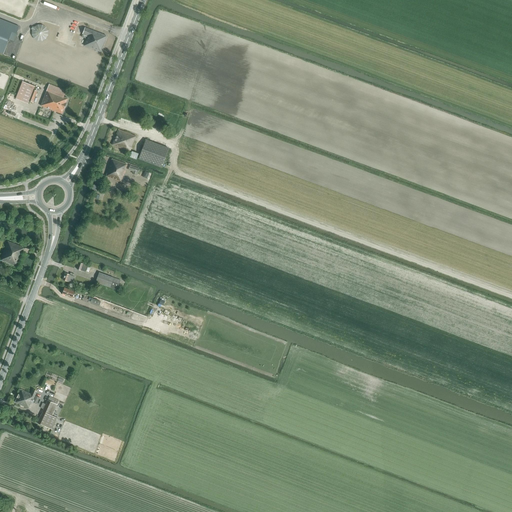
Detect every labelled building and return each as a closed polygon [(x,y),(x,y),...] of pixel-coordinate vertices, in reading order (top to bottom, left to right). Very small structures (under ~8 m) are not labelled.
[(0,53),(2,54),(3,54),(9,39),(13,41),(16,34),(19,26),(0,18),(0,53)] [(62,24),(61,28),(63,28),(57,44),(64,47),(66,48),(64,52),(70,54),(71,52),(79,54),(83,43),(75,40),(78,34),(74,32),(75,29),(62,24)] [(32,25),(32,40),(47,40),(47,25),(32,25)] [(100,52),(106,36),(85,28),(82,34),(83,34),(82,37),(87,39),(86,41),(84,46),(100,52)] [(16,99),(29,104),(29,101),(33,103),(37,91),(34,90),(35,86),(22,82),(16,99)] [(68,98),(63,96),(65,90),(49,84),(41,106),(62,114),(68,98)] [(137,136),(119,130),(113,145),(131,152),(137,136)] [(163,167),(170,148),(146,139),(139,158),(163,167)] [(131,157),(137,159),(139,153),(133,151),(131,157)] [(121,182),(127,164),(112,159),(106,177),(121,182)] [(139,169),(130,166),(128,170),(133,172),(133,174),(137,176),(139,169)] [(17,267),(23,253),(22,252),(24,248),(8,241),(1,261),(17,267)] [(80,262),(77,269),(85,272),(88,265),(80,262)] [(70,275),(65,273),(63,280),(72,283),(75,277),(74,277),(75,274),(71,273),(70,275)] [(117,290),(119,285),(121,280),(100,273),(96,282),(110,288),(117,290)] [(73,298),(75,292),(65,288),(63,294),(73,298)] [(92,298),(90,302),(95,304),(111,310),(113,306),(92,298)] [(37,391),(33,389),(31,394),(21,390),(15,402),(29,408),(30,405),(31,405),(37,391)] [(53,416),(58,405),(59,401),(57,400),(50,397),(46,404),(43,403),(41,408),(44,409),(38,423),(52,429),(57,418),(53,416)]
